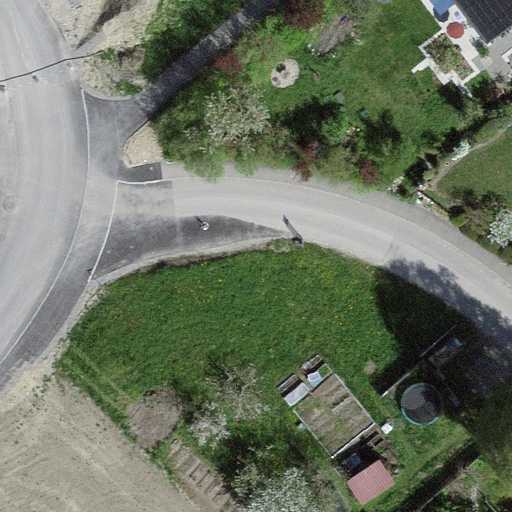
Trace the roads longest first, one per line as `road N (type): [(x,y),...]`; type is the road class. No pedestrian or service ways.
road 1 (residential): [(511,323),(405,248),(312,215),(202,202),(151,208),(90,222),(41,248)]
road 2 (tertiary): [(0,18),(29,71),(41,248)]
